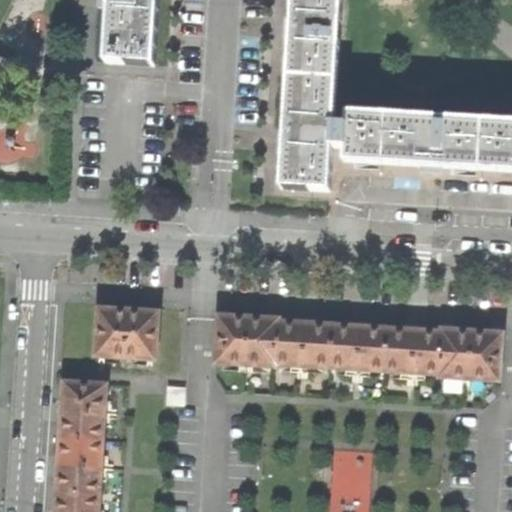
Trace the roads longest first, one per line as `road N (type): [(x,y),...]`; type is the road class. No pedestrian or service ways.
road 1 (residential): [(511,268),(210,248)]
road 2 (residential): [(24,511),(43,237)]
road 3 (residential): [(210,248),(225,0)]
road 4 (residential): [(210,248),(43,237)]
